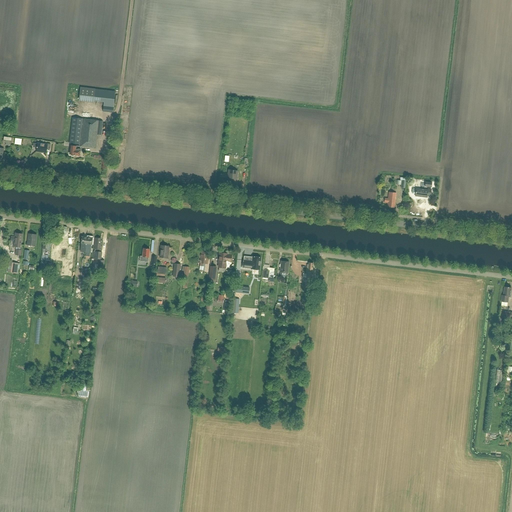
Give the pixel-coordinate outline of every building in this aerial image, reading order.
[(115,92),(105,90),(103,111),(113,113),(115,92)] [(71,144),(71,145),(70,155),(79,156),(79,152),(81,146),(95,148),(97,135),(101,135),(102,121),(82,119),(72,118),(69,144),(71,144)] [(37,147),(36,152),(46,153),(47,150),(50,150),(50,144),(47,144),(33,143),(33,147),(37,147)] [(231,185),(230,186),(236,187),(237,177),(238,171),(228,170),(227,178),(230,179),(229,185),(231,185)] [(415,194),(415,197),(427,198),(427,195),(430,196),(431,189),(427,189),(427,190),(413,188),(412,189),(411,193),(412,194),(415,194)] [(387,207),(394,208),(395,198),(396,193),(389,193),(388,199),(385,199),(384,203),(388,203),(387,207)] [(21,247),(22,234),(15,233),(14,237),(11,236),(10,241),(14,241),(13,247),(21,247)] [(35,246),(37,235),(29,234),(28,245),(35,246)] [(100,252),(100,250),(101,250),(102,240),(101,240),(101,239),(96,238),(96,239),(95,239),(94,249),(95,249),(94,251),(93,251),(92,258),(101,259),(102,252),(100,252)] [(53,259),(53,260),(64,261),(62,276),(71,277),(72,262),(64,261),(64,260),(72,261),(73,253),(71,253),(71,249),(66,249),(67,240),(62,240),(61,242),(54,241),(53,251),(54,252),(53,260),(53,259)] [(169,246),(161,245),(160,257),(167,258),(169,246)] [(140,256),(140,261),(148,262),(149,258),(150,249),(143,248),(142,256),(140,256)] [(199,271),(204,271),(205,267),(205,264),(207,264),(207,261),(208,261),(208,255),(206,255),(207,251),(201,250),(200,261),(201,261),(201,263),(200,263),(199,271)] [(219,264),(219,268),(225,268),(226,261),(231,262),(232,256),(227,255),(227,254),(225,254),(224,253),(223,252),(221,253),(220,253),(218,264),(219,264)] [(243,260),(243,267),(251,268),(251,269),(259,270),(261,258),(252,257),(252,261),(243,260)] [(289,262),(281,261),(280,272),(280,274),(282,276),(285,276),(287,275),(287,273),(289,262)] [(17,273),(18,263),(12,262),(10,272),(17,273)] [(307,274),(307,278),(313,278),(314,266),(313,266),(313,263),(309,263),(308,265),(307,265),(306,274),(307,274)] [(181,265),(174,264),(172,277),(179,277),(181,265)] [(212,283),(213,280),(215,280),(216,267),(210,266),(208,282),(212,283)] [(86,279),(79,278),(77,293),(84,294),(86,279)] [(511,288),(505,287),(504,296),(502,296),(502,302),(508,302),(509,297),(510,297),(511,288)]
